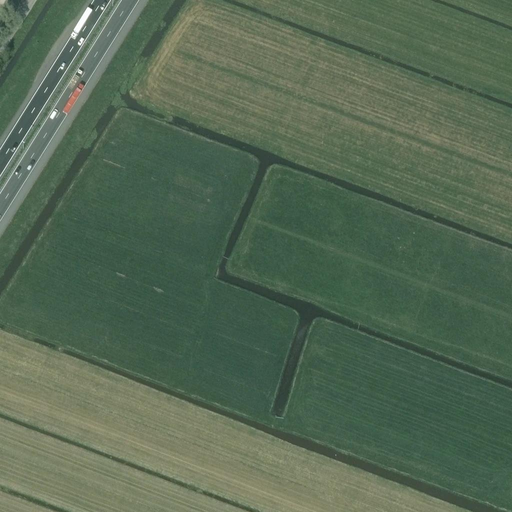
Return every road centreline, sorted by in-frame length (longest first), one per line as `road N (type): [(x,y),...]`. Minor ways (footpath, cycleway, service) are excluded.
road 1 (motorway): [(0,207),(130,0)]
road 2 (motorway): [(102,0),(0,163)]
